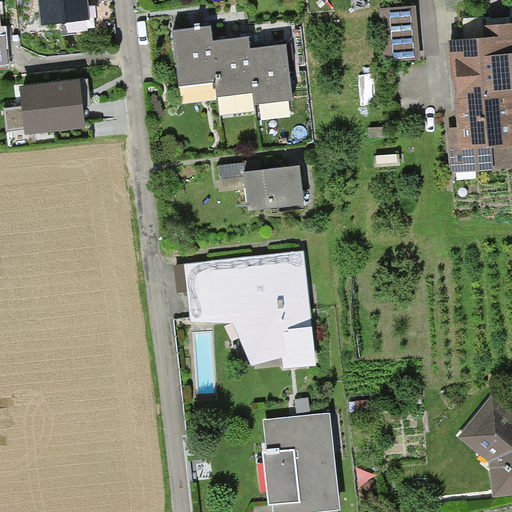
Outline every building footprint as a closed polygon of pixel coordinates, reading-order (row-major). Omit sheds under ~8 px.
[(91,0),(32,0),(34,23),(93,18),(91,0)] [(421,59),(418,9),(386,11),(390,61),(421,59)] [(487,40),(449,43),(451,80),(454,80),(457,128),(448,129),(451,176),(511,171),(511,26),(486,28),(487,40)] [(194,33),(174,36),(182,88),(219,83),(221,99),(255,94),(256,106),(294,100),(286,46),(268,49),(253,51),(252,41),(232,44),(214,46),(211,30),(194,33)] [(77,85),(19,89),(22,131),(71,127),(70,114),(70,107),(78,106),(77,97),(77,85)] [(219,167),(221,180),(245,177),(249,214),(304,207),(299,166),(244,172),(243,164),(219,167)] [(302,253),(184,265),(191,318),(192,322),(233,324),(252,368),(284,356),(284,369),(315,364),(302,253)] [(511,411),(492,397),(461,439),(489,459),(492,497),(511,495),(511,411)] [(322,511),(339,511),(331,415),(265,421),(268,453),(265,453),(269,506),(272,504),(272,511),(322,511)]
